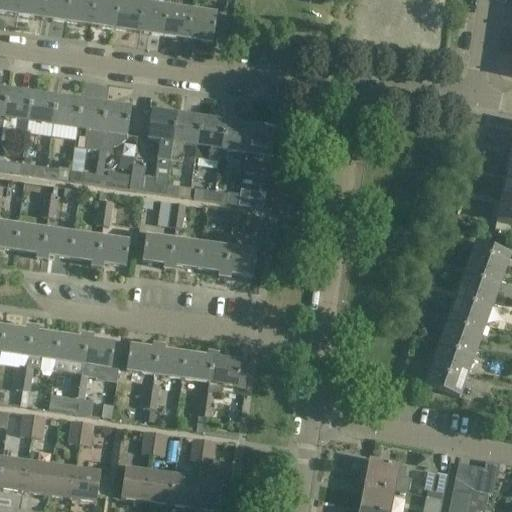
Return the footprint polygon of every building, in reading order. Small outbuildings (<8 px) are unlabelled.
[(0,0),(0,13),(18,16),(20,0),(0,0)] [(42,20),(45,0),(20,0),(18,16),(42,20)] [(67,23),(69,0),(45,0),(42,20),(67,23)] [(91,27),(94,0),(69,0),(67,23),(91,27)] [(115,30),(120,2),(107,0),(94,0),(91,27),(115,30)] [(119,0),(120,2),(115,30),(140,34),(144,5),(134,4),(134,0),(119,0)] [(168,9),(144,5),(140,34),(164,37),(168,9)] [(189,41),(193,12),(168,9),(164,37),(189,41)] [(218,16),(193,12),(189,41),(214,44),(218,16)] [(27,122),(32,94),(7,91),(1,134),(14,136),(17,121),(27,122)] [(27,122),(52,126),(56,98),(32,94),(27,122)] [(56,98),(52,126),(77,130),(81,102),(56,98)] [(99,152),(105,106),(81,102),(77,130),(86,131),(85,138),(88,139),(86,151),(99,152)] [(105,106),(99,152),(113,155),(114,147),(117,148),(126,141),(131,109),(105,106)] [(151,113),(147,140),(159,141),(156,161),(153,180),(155,180),(154,185),(166,187),(170,163),(177,117),(151,113)] [(196,147),(200,120),(177,117),(170,163),(181,164),(184,145),(196,147)] [(222,151),(225,124),(200,120),(196,147),(194,160),(220,163),(222,151)] [(222,151),(245,154),(249,128),(225,124),(222,151)] [(249,128),(245,154),(242,174),(256,176),(259,157),(271,158),(275,131),(249,128)] [(0,162),(0,173),(19,176),(21,166),(0,162)] [(165,197),(166,187),(154,185),(155,180),(153,180),(143,178),(145,170),(133,167),(129,191),(165,197)] [(45,180),(46,170),(33,168),(31,178),(45,180)] [(46,170),(45,180),(57,181),(58,171),(46,170)] [(501,197),(511,199),(511,173),(506,172),(501,197)] [(81,185),(94,187),(96,177),(82,175),(81,185)] [(96,177),(94,187),(109,189),(111,179),(96,177)] [(166,187),(165,197),(176,199),(178,189),(166,187)] [(195,191),(193,201),(201,202),(211,203),(214,204),(215,194),(202,192),(195,191)] [(264,195),(240,191),(237,207),(262,211),(264,195)] [(227,196),(215,194),(214,204),(226,206),(227,196)] [(43,196),(40,219),(47,220),(50,197),(43,196)] [(50,197),(47,220),(54,221),(57,198),(50,197)] [(511,224),(511,199),(501,197),(495,221),(511,224)] [(96,228),(102,228),(105,204),(99,204),(96,228)] [(105,204),(102,228),(109,229),(111,205),(105,204)] [(167,229),(175,231),(178,207),(172,206),(167,229)] [(185,208),(178,207),(175,231),(181,232),(185,208)] [(230,238),(233,215),(226,214),(223,237),(230,238)] [(233,215),(230,238),(236,239),(239,225),(268,230),(269,220),(240,216),(233,215)] [(0,251),(14,253),(18,229),(0,225),(0,251)] [(41,262),(45,233),(18,229),(14,253),(35,256),(35,261),(41,262)] [(69,261),(72,237),(45,233),(41,262),(46,263),(47,258),(69,261)] [(96,270),(100,241),(72,237),(69,261),(91,265),(90,269),(96,270)] [(169,273),(173,243),(145,239),(142,264),(164,267),(163,272),(169,273)] [(128,245),(100,241),(96,270),(102,271),(102,266),(124,270),(128,245)] [(197,272),(201,247),(173,243),(169,273),(175,274),(175,269),(197,272)] [(467,267),(501,279),(510,255),(476,243),(467,267)] [(224,281),(228,251),(201,247),(197,272),(219,275),(218,280),(224,281)] [(256,255),(228,251),(224,281),(230,282),(230,277),(252,280),(256,255)] [(467,267),(459,291),(492,303),(501,279),(467,267)] [(484,327),(492,303),(459,291),(450,314),(484,327)] [(450,314),(442,338),(475,350),(484,327),(450,314)] [(3,330),(0,352),(0,354),(27,359),(32,329),(26,328),(25,333),(3,330)] [(55,363),(59,338),(37,335),(38,330),(32,329),(27,359),(28,359),(27,370),(33,371),(39,372),(41,361),(55,363)] [(81,342),(59,338),(55,363),(54,373),(74,377),(74,375),(82,376),(83,367),(87,338),(81,337),(81,342)] [(83,367),(82,376),(88,377),(88,379),(95,380),(97,369),(111,371),(118,372),(119,365),(121,348),(114,347),(92,343),(93,339),(87,338),(83,367)] [(442,338),(433,362),(467,374),(475,350),(442,338)] [(126,373),(154,377),(158,348),(153,347),(152,352),(130,349),(126,373)] [(158,348),(154,377),(181,382),(185,357),(164,354),(164,349),(158,348)] [(185,357),(181,382),(209,386),(213,356),(208,355),(207,360),(185,357)] [(209,386),(207,395),(213,396),(213,397),(221,398),(222,388),(237,390),(245,391),(248,367),(241,365),(219,362),(219,357),(213,356),(209,386)] [(467,374),(433,362),(425,386),(458,398),(467,374)] [(22,393),(26,370),(20,369),(16,392),(22,393)] [(27,370),(26,370),(22,393),(30,394),(33,371),(27,370)] [(71,399),(78,401),(82,376),(74,375),(74,377),(71,399)] [(88,377),(82,376),(78,401),(84,402),(88,377)] [(149,411),(152,387),(146,387),(142,410),(149,411)] [(152,387),(149,411),(156,412),(159,388),(152,387)] [(204,419),(207,395),(201,395),(198,419),(204,419)] [(207,395),(204,419),(210,420),(213,396),(207,395)] [(19,439),(29,440),(33,418),(22,417),(19,439)] [(45,420),(33,418),(29,440),(42,442),(45,420)] [(67,446),(78,447),(82,425),(70,423),(67,446)] [(82,425),(78,447),(90,449),(93,426),(82,425)] [(152,458),(155,436),(143,434),(140,456),(152,458)] [(155,436),(152,458),(163,459),(167,437),(155,436)] [(200,465),(204,443),(191,441),(188,463),(200,465)] [(216,445),(204,443),(200,465),(212,467),(216,445)] [(2,461),(0,471),(0,491),(22,495),(26,465),(2,461)] [(370,462),(365,486),(393,492),(407,495),(410,480),(404,479),(405,469),(370,462)] [(26,465),(22,495),(46,498),(50,468),(26,465)] [(458,465),(452,491),(465,493),(470,468),(458,465)] [(50,468),(46,498),(70,502),(75,472),(50,468)] [(145,504),(149,474),(124,471),(120,500),(145,504)] [(100,475),(75,472),(70,502),(95,505),(100,475)] [(145,504),(169,507),(174,478),(149,474),(145,504)] [(427,493),(426,497),(442,500),(447,478),(426,474),(423,492),(427,493)] [(169,507),(194,511),(198,481),(174,478),(169,507)] [(219,511),(223,485),(198,481),(194,511),(202,511),(219,511)] [(370,511),(389,511),(393,492),(365,486),(360,510),(370,511)] [(452,494),(447,511),(465,511),(469,498),(452,494)] [(439,511),(442,500),(426,497),(422,511),(439,511)]
